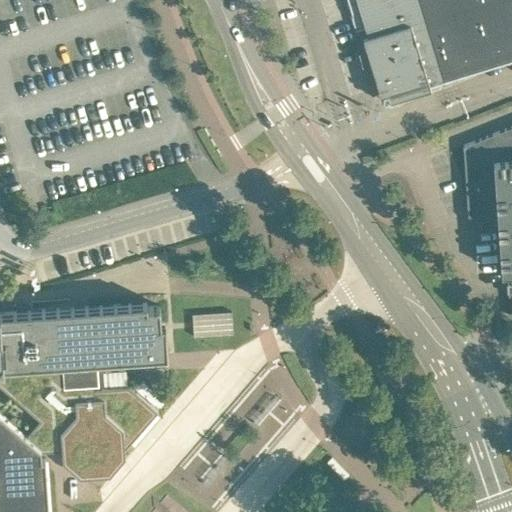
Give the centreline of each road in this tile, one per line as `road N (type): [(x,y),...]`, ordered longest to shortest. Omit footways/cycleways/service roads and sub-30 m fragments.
road 1 (unclassified): [(10,249),(24,252),(247,186),(311,155)]
road 2 (unclassified): [(459,370),(311,155)]
road 3 (unclassified): [(311,155),(277,111),(219,0)]
road 4 (unclassified): [(459,370),(502,511)]
